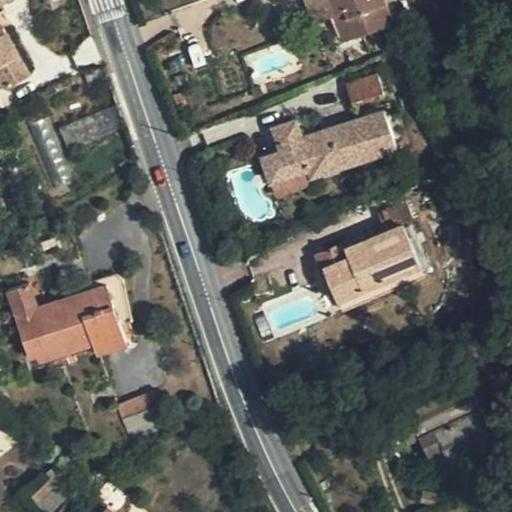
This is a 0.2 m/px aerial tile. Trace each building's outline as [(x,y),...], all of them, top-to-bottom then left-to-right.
[(389,0),(308,0),(313,15),(336,8),(347,5),(357,32),(396,19),(389,0)] [(345,36),(357,32),(347,5),(336,8),(345,36)] [(0,26),(0,77),(3,76),(5,78),(8,79),(11,80),(31,71),(6,23),(0,26)] [(377,70),(349,79),(356,99),(384,90),(377,70)] [(311,168),(314,174),(397,144),(383,106),(302,132),(297,117),(275,124),(281,146),(263,152),(272,181),(311,168)] [(315,181),(314,174),(311,168),(272,181),(276,195),(315,181)] [(339,295),(422,258),(405,221),(416,216),(407,198),(381,210),(387,227),(350,244),(346,236),(326,246),(332,261),(327,264),(333,278),(339,295)] [(327,280),(333,278),(327,264),(332,261),(326,246),(315,251),(327,280)] [(427,269),(422,258),(339,295),(344,306),(427,269)] [(95,339),(97,345),(99,349),(129,338),(122,321),(133,317),(127,285),(125,278),(122,276),(118,275),(113,276),(39,300),(32,280),(9,288),(32,354),(40,351),(42,357),(95,339)] [(477,380),(413,411),(426,435),(433,453),(449,445),(458,463),(500,442),(492,423),(497,421),(488,403),(482,406),(479,400),(486,397),(477,380)] [(172,419),(159,385),(118,403),(131,435),(172,419)] [(413,411),(402,416),(413,441),(426,435),(413,411)] [(44,474),(29,489),(38,500),(54,484),(44,474)] [(70,489),(60,483),(54,491),(66,498),(70,489)] [(131,511),(104,491),(88,511),(131,511)] [(55,511),(62,502),(55,496),(46,508),(52,511),(55,511)]
